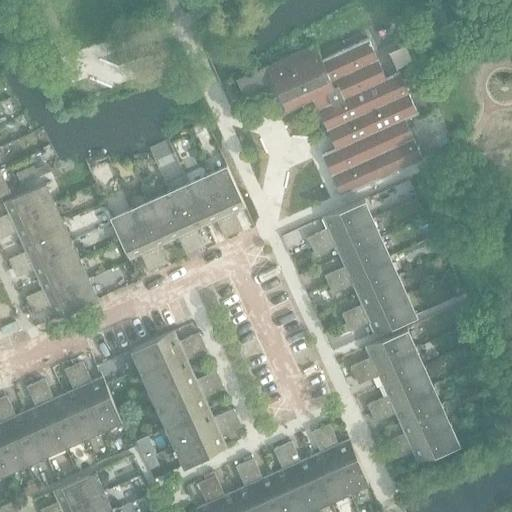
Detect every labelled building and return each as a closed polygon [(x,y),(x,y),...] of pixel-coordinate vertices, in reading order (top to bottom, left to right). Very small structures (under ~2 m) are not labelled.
[(404,119),(417,113),(408,93),(399,71),(385,77),(374,51),(373,52),(367,38),(344,49),(344,48),(333,53),(346,82),(335,87),(339,96),(351,91),(369,132),(339,145),(322,153),(341,195),(402,167),(422,158),(404,119)] [(339,96),(335,87),(346,82),(333,53),(318,60),(315,43),(236,79),(244,96),(245,96),(245,94),(273,81),(274,82),(286,109),(313,97),(330,136),(336,138),(339,145),(369,132),(351,91),(339,96)] [(423,79),(418,68),(410,72),(415,83),(423,79)] [(211,132),(207,122),(196,127),(200,137),(211,132)] [(245,206),(226,165),(226,164),(224,165),(225,168),(209,175),(208,172),(207,173),(233,232),(242,228),(234,211),(245,206)] [(0,193),(10,189),(9,187),(7,188),(0,172),(0,171),(2,171),(1,169),(0,169),(0,193)] [(233,232),(207,173),(205,173),(207,176),(190,183),(189,181),(188,181),(206,224),(217,219),(224,236),(233,232)] [(206,224),(188,181),(187,182),(188,184),(172,192),(170,189),(168,190),(195,250),(204,246),(196,228),(206,224)] [(0,226),(55,202),(54,201),(52,202),(45,185),(47,184),(46,182),(4,201),(9,212),(0,216),(0,226)] [(195,250),(168,190),(169,193),(153,200),(151,198),(149,199),(168,241),(179,236),(186,253),(195,250)] [(311,245),(374,218),(373,216),(370,217),(363,201),(366,200),(365,197),(322,216),(327,228),(307,237),(311,245)] [(168,241),(149,199),(148,199),(150,202),(134,209),(132,206),(130,207),(157,267),(166,263),(158,246),(168,241)] [(21,240),(64,221),(63,220),(61,221),(54,205),(56,204),(55,202),(0,226),(0,237),(17,230),(21,240)] [(157,267),(130,207),(129,208),(131,210),(115,218),(113,215),(110,216),(130,259),(141,253),(149,271),(157,267)] [(340,255),(382,236),(381,234),(379,236),(371,220),(374,218),(311,245),(315,254),(335,245),(340,255)] [(13,267),(72,239),(71,238),(69,239),(62,224),(64,223),(64,221),(21,240),(26,250),(9,258),(13,267)] [(328,283),(391,255),(390,254),(387,255),(380,239),(383,237),(382,236),(340,255),(345,266),(324,275),(328,283)] [(81,259),(80,257),(78,258),(70,242),(73,241),(72,239),(13,267),(9,268),(13,277),(34,268),(38,278),(81,259)] [(357,293),(399,274),(398,273),(396,274),(388,258),(391,257),(391,255),(328,283),(332,292),(352,283),(357,293)] [(30,305),(89,278),(89,276),(87,278),(79,262),(81,261),(81,259),(38,278),(43,288),(26,296),(30,305)] [(346,321),(408,293),(407,292),(404,293),(397,277),(400,275),(399,274),(357,293),(362,303),(342,312),(346,321)] [(98,298),(97,296),(95,297),(88,281),(90,279),(89,278),(30,305),(34,313),(51,306),(56,317),(98,298)] [(417,313),(416,310),(413,312),(405,296),(408,295),(408,293),(346,321),(346,323),(339,326),(343,333),(370,321),(375,332),(417,313)] [(354,374),(417,346),(416,344),(414,345),(406,330),(409,328),(408,326),(365,345),(370,357),(350,365),(354,374)] [(140,369),(203,340),(199,332),(179,341),(174,330),(131,349),(133,351),(134,351),(142,367),(140,368),(140,369)] [(191,368),(187,358),(207,349),(203,340),(140,369),(141,370),(143,369),(150,386),(148,386),(149,388),(191,368)] [(383,384),(425,365),(425,363),(422,364),(415,348),(417,347),(417,346),(354,374),(358,383),(378,374),(383,384)] [(121,418),(106,384),(102,375),(91,380),(82,360),(73,364),(102,426),(103,426),(102,423),(118,417),(119,419),(121,418)] [(102,426),(73,364),(65,368),(74,388),(64,393),(83,435),(84,435),(83,433),(100,425),(101,427),(102,426)] [(363,416),(371,412),(434,384),(433,383),(431,384),(423,367),(426,366),(425,365),(383,384),(388,394),(368,403),(368,405),(360,409),(363,416)] [(157,407),(220,378),(216,370),(196,379),(191,368),(149,388),(150,389),(151,388),(159,405),(157,405),(157,407)] [(83,435),(64,393),(53,398),(44,378),(35,382),(64,444),(65,443),(64,441),(80,434),(81,436),(83,435)] [(208,406),(204,396),(224,387),(220,378),(157,407),(158,408),(160,407),(168,424),(166,425),(166,426),(208,406)] [(64,444),(35,382),(27,386),(36,406),(26,410),(45,452),(46,452),(45,449),(61,442),(63,445),(64,444)] [(400,422),(442,403),(442,401),(439,402),(432,387),(435,385),(434,384),(371,412),(375,421),(395,412),(400,422)] [(45,452),(26,410),(15,415),(6,395),(0,397),(0,404),(25,461),(26,461),(25,458),(43,450),(44,453),(45,452)] [(389,450),(451,422),(451,421),(448,422),(441,406),(443,404),(442,403),(400,422),(405,432),(385,441),(389,450)] [(25,461),(0,404),(0,454),(7,469),(8,469),(7,467),(23,459),(24,462),(25,461)] [(175,445),(237,416),(233,408),(213,417),(208,406),(166,426),(167,428),(169,427),(176,443),(174,444),(175,445)] [(226,445),(221,434),(241,425),(237,416),(175,445),(175,447),(177,446),(184,461),(183,462),(184,464),(226,445)] [(460,442),(459,439),(457,440),(449,425),(452,423),(451,422),(389,450),(393,459),(413,450),(418,461),(421,459),(460,442)] [(369,480),(349,438),(338,443),(329,423),(320,427),(348,489),(349,489),(348,487),(365,480),(366,481),(369,480)] [(348,489),(320,427),(311,431),(321,451),(310,456),(329,498),(331,497),(330,495),(346,488),(347,490),(348,489)] [(329,498),(310,456),(300,460),(291,440),(282,444),(310,506),(311,506),(310,504),(328,496),(329,498)] [(310,506),(282,444),(274,448),(283,468),(273,473),(289,511),(292,511),(308,505),(309,507),(310,506)] [(289,511),(273,473),(262,477),(252,454),(243,458),(245,461),(267,511),(289,511)] [(267,511),(245,461),(236,465),(245,485),(235,490),(244,511),(267,511)] [(56,511),(104,490),(104,489),(102,490),(95,474),(97,473),(96,470),(53,490),(58,501),(37,510),(37,511),(56,511)] [(244,511),(235,490),(225,494),(214,471),(205,475),(221,511),(244,511)] [(221,511),(205,475),(196,479),(207,502),(196,507),(197,511),(221,511)] [(107,511),(113,509),(113,508),(110,509),(103,493),(105,492),(104,490),(56,511),(107,511)]
